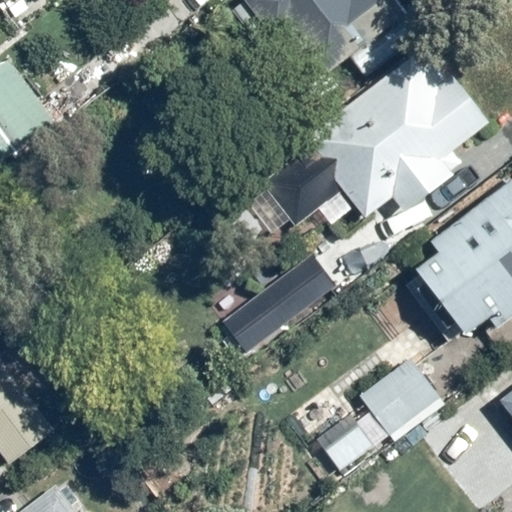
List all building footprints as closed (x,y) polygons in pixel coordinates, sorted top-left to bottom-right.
[(329,74),(349,58),(365,78),(404,48),(389,28),(404,17),(391,0),(234,0),(230,3),(300,95),(309,107),(338,85),(329,74)] [(388,199),(397,210),(402,217),(467,167),(455,151),(511,107),(511,97),(480,56),(454,76),(428,43),(254,177),(292,226),(331,196),(354,225),(388,199)] [(0,166),(19,152),(0,128),(0,166)] [(511,313),(511,180),(431,240),(439,252),(412,271),(461,337),(485,320),(491,329),(511,313)] [(314,246),(257,287),(282,322),(339,282),(329,268),(314,246)] [(0,463),(6,471),(59,431),(0,351),(0,463)] [(409,358),(358,395),(373,415),(322,451),(336,471),(438,398),(409,358)] [(511,511),(511,385),(498,397),(511,414),(511,510),(509,511),(511,511)] [(33,511),(73,511),(59,493),(33,511)]
